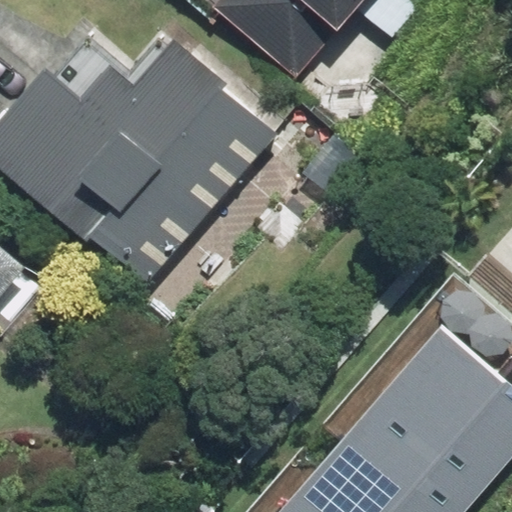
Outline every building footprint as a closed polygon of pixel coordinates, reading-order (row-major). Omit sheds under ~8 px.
[(226,0),(303,75),(355,15),(360,19),(375,0),(226,0)] [(198,28),(162,67),(140,46),(107,81),(76,52),(2,130),(112,232),(118,226),(164,269),(301,124),(198,28)] [(382,154),(359,131),(317,173),(339,197),(382,154)] [(0,212),(0,310),(49,258),(0,212)] [(477,511),(511,472),(511,348),(469,311),(293,511),(477,511)]
